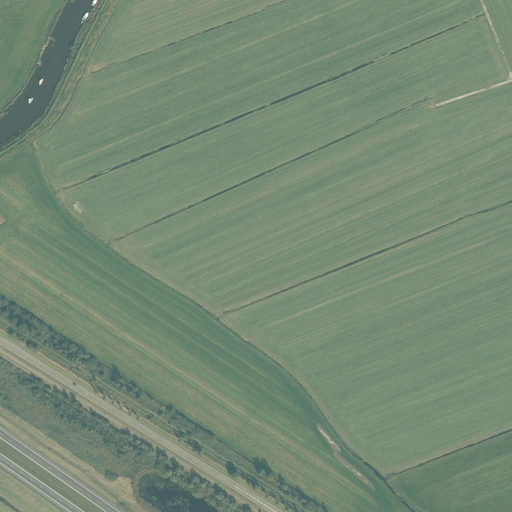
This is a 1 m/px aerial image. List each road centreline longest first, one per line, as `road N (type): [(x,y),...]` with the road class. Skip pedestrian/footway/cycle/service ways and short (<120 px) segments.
road 1 (tertiary): [(275,511),(0,340)]
road 2 (motorway): [(111,511),(0,433)]
